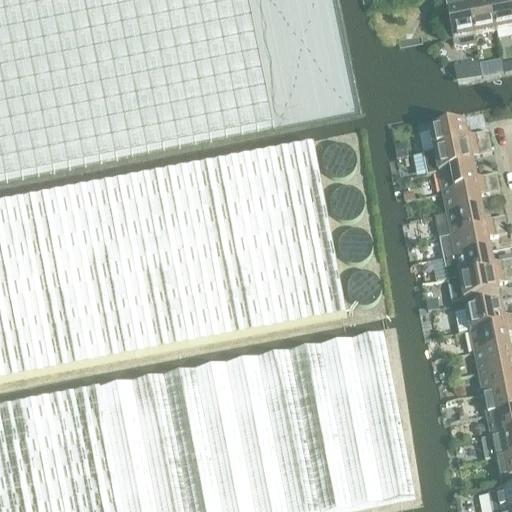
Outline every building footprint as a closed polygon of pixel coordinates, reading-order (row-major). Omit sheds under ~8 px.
[(0,0),(0,8),(40,0),(0,0)] [(247,0),(40,0),(0,8),(0,182),(273,128),(247,0)] [(467,0),(446,5),(453,42),(454,48),(462,51),(476,48),(473,38),(475,38),(467,0)] [(469,0),(467,0),(475,38),(496,34),(489,0),(469,0)] [(489,0),(496,34),(511,30),(511,4),(511,0),(489,0)] [(506,75),(511,73),(511,63),(502,66),(504,75),(506,75)] [(490,64),(480,66),(482,78),(485,78),(492,77),(490,64)] [(469,81),(481,79),(480,72),(468,74),(469,81)] [(430,132),(434,154),(490,143),(488,134),(468,138),(465,125),(430,132)] [(332,159),(363,155),(360,130),(328,134),(332,159)] [(422,156),(426,178),(439,175),(474,168),(472,159),(492,155),(490,143),(434,154),(422,156)] [(397,161),(408,159),(406,146),(394,148),(397,161)] [(0,384),(347,318),(314,148),(0,207),(0,384)] [(476,180),(474,168),(439,175),(443,196),(498,185),(496,176),(476,180)] [(480,198),(500,194),(498,185),(443,196),(447,217),(482,210),(480,198)] [(485,223),(482,210),(447,217),(435,220),(439,241),(507,228),(505,219),(485,223)] [(507,228),(439,241),(444,262),(491,253),(488,240),(508,236),(507,228)] [(444,262),(448,283),(511,270),(511,261),(493,265),(491,253),(444,262)] [(497,283),(511,279),(511,270),(448,283),(452,305),(499,296),(497,283)] [(501,305),(454,315),(459,336),(470,334),(511,325),(511,316),(504,318),(501,305)] [(511,325),(470,334),(474,355),(510,348),(507,336),(511,335),(511,325)] [(0,511),(354,511),(415,500),(384,337),(132,385),(0,410),(0,511)] [(511,359),(510,348),(474,355),(479,377),(511,369),(511,359)] [(511,369),(479,377),(483,398),(511,392),(511,369)] [(511,392),(483,398),(487,419),(511,413),(511,392)] [(511,413),(487,419),(491,440),(511,436),(511,413)] [(484,464),(495,461),(511,458),(511,436),(491,440),(480,442),(484,464)] [(511,458),(495,461),(500,483),(511,480),(511,458)] [(497,494),(487,496),(490,511),(511,511),(511,490),(502,493),(497,494)]
